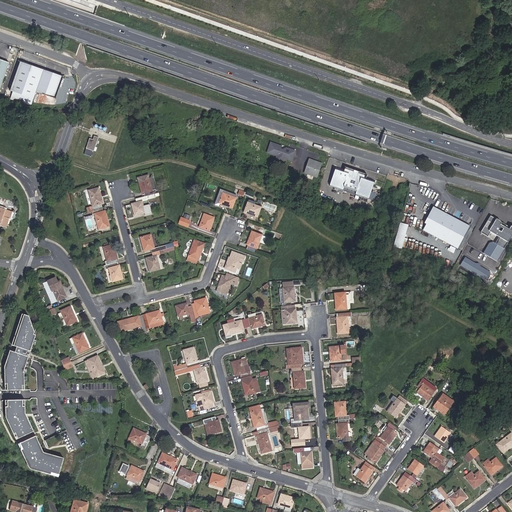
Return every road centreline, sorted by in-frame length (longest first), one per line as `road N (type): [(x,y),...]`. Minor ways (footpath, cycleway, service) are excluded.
road 1 (trunk): [(0,6),(511,179)]
road 2 (trunk): [(511,163),(25,0)]
road 3 (unclassified): [(105,0),(511,143)]
road 4 (tertiary): [(511,196),(142,82)]
road 5 (residential): [(239,466),(218,353),(313,335)]
road 6 (residential): [(313,335),(324,491)]
road 7 (residential): [(141,299),(204,282),(226,225)]
